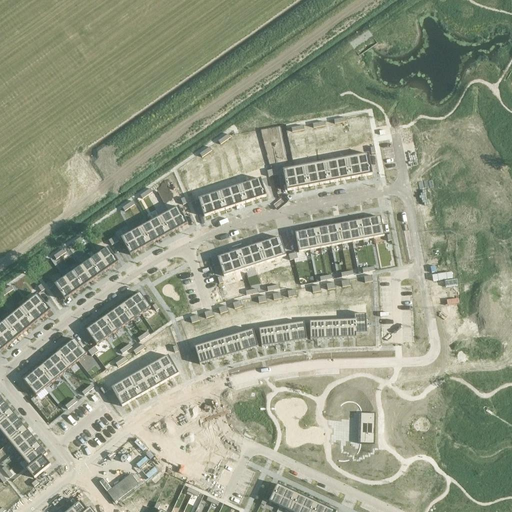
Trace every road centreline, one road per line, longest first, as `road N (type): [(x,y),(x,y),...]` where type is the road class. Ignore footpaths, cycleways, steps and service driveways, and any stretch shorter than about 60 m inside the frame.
road 1 (residential): [(404,188),(284,213),(165,257),(90,303),(0,376)]
road 2 (unclassified): [(365,0),(0,264)]
road 3 (residential): [(211,389),(232,436),(397,511)]
road 4 (residential): [(211,389),(265,374),(426,357)]
road 5 (residential): [(426,357),(434,347),(404,188)]
road 6 (residential): [(511,244),(469,191),(449,146),(433,140),(397,149)]
road 7 (residential): [(79,471),(211,389)]
road 8 (residential): [(0,378),(79,471)]
